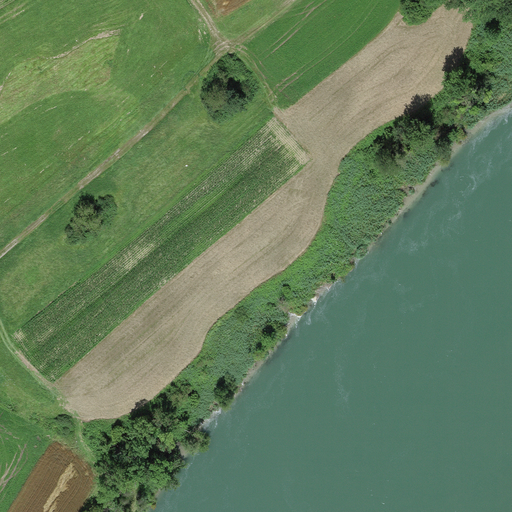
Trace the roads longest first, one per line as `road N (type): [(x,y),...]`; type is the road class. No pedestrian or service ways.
road 1 (track): [(0,250),(161,113),(222,48),(192,0)]
road 2 (track): [(0,333),(72,412),(101,468)]
